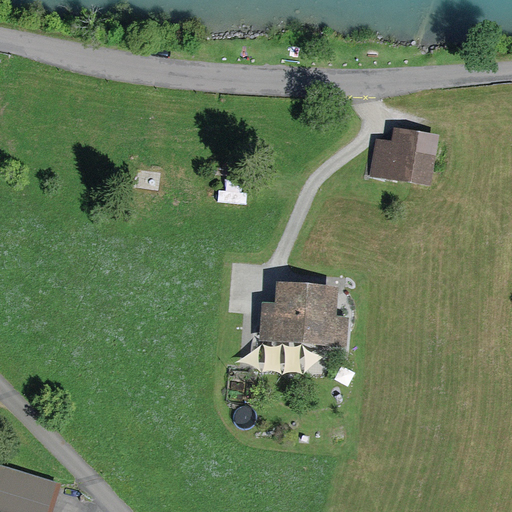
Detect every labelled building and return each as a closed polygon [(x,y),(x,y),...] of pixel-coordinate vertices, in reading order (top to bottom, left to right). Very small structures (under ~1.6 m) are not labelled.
[(396,150),(391,177),(410,180),(414,157),(408,155),(412,136),(399,133),(396,150)] [(414,157),(423,158),(431,160),(434,140),(420,137),(412,136),(408,155),(414,157)] [(378,147),(373,173),(391,177),(396,150),(378,147)] [(410,180),(427,183),(431,160),(423,158),(414,157),(410,180)] [(342,346),(344,330),(327,328),(330,298),(284,294),(284,295),(291,296),(290,313),(267,311),(265,335),(326,340),(325,345),(342,346)] [(49,511),(57,489),(0,472),(0,511),(49,511)]
